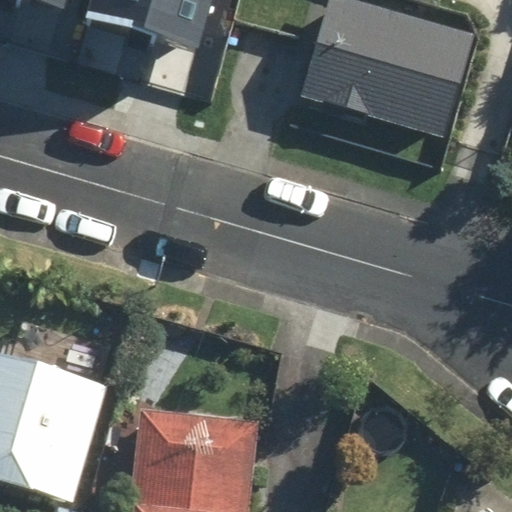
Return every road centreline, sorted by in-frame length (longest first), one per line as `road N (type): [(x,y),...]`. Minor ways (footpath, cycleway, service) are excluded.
road 1 (residential): [(420,279),(0,157)]
road 2 (residential): [(511,371),(420,279)]
